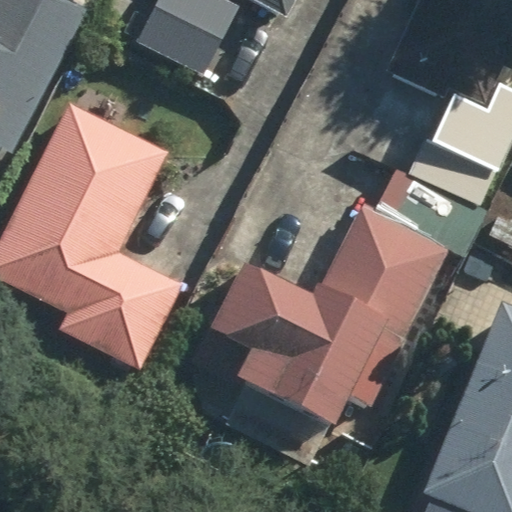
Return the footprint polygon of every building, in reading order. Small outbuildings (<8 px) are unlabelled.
[(0,0),(0,154),(9,159),(84,15),(54,0),(0,0)] [(157,0),(133,48),(200,81),(235,13),(210,0),(157,0)] [(235,0),(282,26),(295,0),(235,0)] [(389,80),(377,109),(417,126),(429,99),(441,104),(446,94),(482,110),(499,72),(511,77),(511,0),(418,0),(384,78),(389,80)] [(164,157),(65,108),(0,240),(0,287),(63,318),(54,336),(136,377),(179,291),(113,258),(164,157)] [(236,271),(188,368),(326,437),(380,331),(403,342),(447,256),(423,244),(357,211),(315,297),(308,293),(303,304),(236,271)] [(423,511),(511,511),(511,314),(497,308),(419,500),(427,503),(423,511)]
